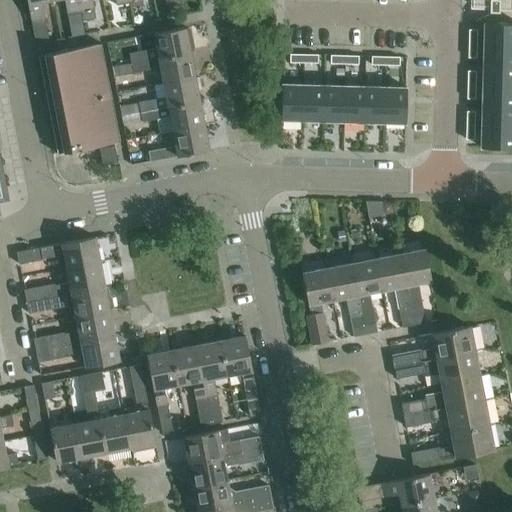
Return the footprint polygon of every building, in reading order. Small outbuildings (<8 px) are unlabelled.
[(27,0),(32,23),(36,44),(50,41),(46,20),(42,2),(52,0),(27,0)] [(78,0),(65,0),(68,16),(81,13),(78,0)] [(78,0),(81,13),(82,13),(83,21),(96,18),(92,0),(78,0)] [(511,0),(472,0),(472,4),(489,5),(489,9),(499,10),(499,7),(511,7),(511,0)] [(81,15),(71,17),(73,27),(83,25),(81,15)] [(511,23),(485,23),(484,44),(511,44),(511,23)] [(73,27),(71,28),(73,37),(86,35),(84,25),(83,25),(73,27)] [(145,51),(129,54),(131,63),(147,60),(159,59),(191,53),(190,52),(189,44),(192,43),(193,41),(191,30),(189,28),(186,29),(186,28),(154,34),(157,49),(145,51)] [(469,29),(469,43),(477,44),(478,30),(469,29)] [(469,43),(469,57),(477,58),(477,44),(469,43)] [(101,44),(38,56),(58,154),(94,147),(115,143),(121,142),(101,44)] [(511,44),(484,44),(484,65),(511,65),(511,44)] [(131,63),(113,66),(115,77),(133,73),(149,70),(160,68),(163,83),(195,77),(191,53),(159,59),(147,60),(131,63)] [(291,54),(291,62),(305,62),(305,54),(291,54)] [(305,54),(305,62),(319,63),(319,54),(305,54)] [(331,55),(331,63),(345,64),(345,55),(331,55)] [(345,55),(345,64),(359,64),(360,56),(345,55)] [(372,56),(372,64),(386,65),(386,56),(372,56)] [(386,56),(386,65),(400,65),(401,57),(386,56)] [(511,65),(484,65),(483,85),(511,85),(511,65)] [(468,70),(468,84),(476,85),(477,71),(468,70)] [(139,103),(121,107),(123,116),(157,109),(168,107),(200,101),(198,91),(202,89),(200,77),(196,78),(195,77),(163,83),(166,97),(155,99),(139,102),(139,103)] [(283,83),(282,119),(303,120),(304,84),(283,83)] [(304,84),(303,120),(324,120),(325,85),(304,84)] [(468,84),(468,99),(476,99),(476,85),(468,84)] [(325,85),(324,120),(344,121),(345,85),(325,85)] [(345,85),(344,121),(364,122),(365,86),(345,85)] [(511,85),(483,85),(483,105),(511,106),(511,85)] [(365,86),(364,122),(385,122),(386,86),(365,86)] [(386,86),(385,122),(406,123),(407,87),(386,86)] [(157,109),(123,116),(125,124),(143,120),(143,122),(159,119),(170,116),(173,131),(205,126),(200,101),(168,107),(157,109)] [(511,106),(483,105),(482,126),(511,126),(511,106)] [(467,111),(467,125),(475,125),(476,111),(467,111)] [(467,125),(466,139),(475,139),(475,125),(467,125)] [(164,148),(149,151),(151,161),(166,159),(178,156),(210,151),(205,126),(173,131),(176,147),(164,149),(164,148)] [(511,126),(482,126),(481,147),(511,147),(511,126)] [(115,146),(100,149),(103,166),(108,165),(112,164),(119,163),(115,146)] [(393,202),(382,203),(384,214),(394,213),(393,202)] [(345,231),(338,232),(340,242),(347,241),(345,231)] [(41,248),(17,253),(20,264),(43,260),(43,259),(64,255),(67,269),(101,262),(96,237),(62,244),(41,248)] [(426,249),(401,254),(415,325),(427,322),(423,305),(419,283),(430,281),(432,281),(426,249)] [(401,254),(377,259),(383,290),(395,288),(400,309),(403,327),(415,325),(401,254)] [(377,259),(352,264),(366,334),(378,332),(376,324),(370,293),(383,290),(377,259)] [(56,284),(25,290),(27,302),(106,287),(101,262),(67,269),(70,283),(56,286),(56,284)] [(352,264),(328,268),(334,300),(347,297),(353,329),(354,336),(366,334),(352,264)] [(328,268),(303,273),(311,315),(307,316),(313,345),(329,342),(323,312),(321,313),(319,303),(334,300),(328,268)] [(106,287),(27,302),(29,314),(53,309),(74,305),(77,317),(110,311),(110,310),(113,309),(114,307),(112,297),(110,296),(107,297),(106,287)] [(58,334),(34,339),(37,351),(115,335),(110,311),(77,317),(80,331),(58,335),(58,334)] [(421,350),(392,355),(395,367),(475,351),(471,326),(455,329),(442,332),(433,334),(435,348),(421,351),(421,350)] [(115,335),(37,351),(39,362),(70,356),(69,355),(83,352),(86,367),(120,360),(115,335)] [(246,336),(221,341),(228,375),(242,373),(246,394),(251,417),(261,415),(257,392),(246,336)] [(221,341),(197,346),(212,424),(223,422),(218,400),(214,378),(228,375),(221,341)] [(197,346),(172,350),(179,385),(193,382),(197,404),(201,426),(212,424),(197,346)] [(172,350),(147,355),(158,411),(163,433),(174,431),(169,409),(165,388),(179,385),(172,350)] [(475,351),(395,367),(397,379),(421,374),(425,377),(440,374),(442,383),(480,376),(475,351)] [(128,414),(125,414),(131,448),(134,447),(134,451),(146,449),(145,445),(156,443),(149,409),(144,380),(141,365),(130,367),(133,382),(137,402),(136,405),(127,407),(128,414)] [(102,372),(91,374),(95,390),(105,388),(102,372)] [(90,421),(76,424),(82,457),(107,453),(99,413),(100,413),(95,390),(91,374),(81,376),(84,392),(86,398),(85,398),(90,421)] [(424,399),(402,404),(404,416),(485,400),(480,376),(442,383),(444,392),(425,396),(424,399)] [(53,382),(42,384),(45,399),(56,397),(53,382)] [(34,385),(25,387),(29,412),(39,410),(34,385)] [(485,400),(404,416),(406,427),(435,422),(435,420),(449,418),(452,432),(490,424),(485,400)] [(39,410),(29,412),(34,436),(44,434),(39,410)] [(100,413),(99,413),(107,453),(131,448),(125,414),(110,417),(109,411),(100,413)] [(0,417),(0,442),(4,442),(1,427),(14,424),(12,415),(0,417)] [(76,424),(51,429),(57,462),(82,457),(76,424)] [(440,447),(411,453),(414,465),(474,453),(494,449),(490,424),(452,432),(454,446),(440,449),(440,447)] [(218,431),(184,437),(189,462),(262,448),(260,438),(260,436),(233,442),(234,443),(221,445),(218,431)] [(44,434),(34,436),(39,460),(49,458),(44,434)] [(0,467),(9,466),(19,464),(17,454),(7,455),(4,442),(0,442),(0,467)] [(262,448),(189,462),(194,487),(228,480),(225,466),(238,464),(238,465),(264,460),(264,459),(262,448)] [(477,465),(464,468),(466,476),(469,479),(479,477),(477,465)] [(416,477),(357,488),(360,502),(400,494),(402,505),(434,499),(430,474),(416,477)] [(228,480),(194,487),(199,511),(271,497),(269,487),(269,485),(243,490),(236,492),(229,486),(228,480)] [(271,497),(199,511),(198,511),(256,511),(274,509),(274,508),(271,497)] [(403,511),(437,511),(434,499),(402,505),(403,511)]
